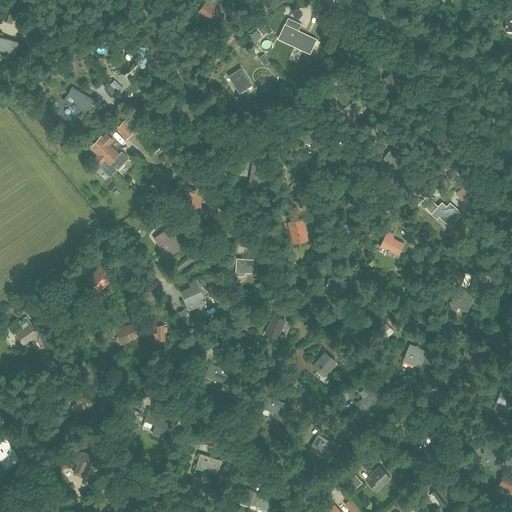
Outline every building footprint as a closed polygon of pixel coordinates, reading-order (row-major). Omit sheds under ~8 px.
[(207,0),(199,12),(214,22),(221,12),(213,6),(214,4),(207,0)] [(286,25),(279,38),(303,50),(310,53),(317,40),(299,31),(286,25)] [(0,55),(7,57),(12,40),(2,38),(3,34),(0,33),(0,55)] [(262,45),(269,54),(276,47),(270,39),(262,45)] [(140,47),(138,62),(148,63),(150,49),(140,47)] [(264,54),(259,58),(265,66),(270,62),(264,54)] [(242,68),(230,75),(238,89),(241,93),(253,85),(250,81),(242,68)] [(391,74),(384,79),(393,92),(400,86),(397,82),(397,81),(391,74)] [(114,80),(111,84),(120,93),(124,89),(114,80)] [(107,82),(104,86),(112,95),(116,91),(107,82)] [(62,98),(62,99),(72,105),(71,106),(75,108),(76,107),(85,113),(94,100),(72,86),(64,99),(62,98)] [(343,90),(336,95),(346,108),(344,109),(351,119),(367,107),(361,98),(362,98),(360,96),(359,97),(359,98),(352,103),(348,99),(349,98),(343,90)] [(189,101),(178,109),(188,123),(199,115),(189,101)] [(321,111),(317,114),(322,122),(327,118),(321,111)] [(132,114),(117,128),(127,138),(141,124),(132,114)] [(441,115),(437,125),(446,128),(445,131),(452,134),(457,121),(441,115)] [(312,131),(300,131),(300,141),(316,140),(315,132),(312,132),(312,131)] [(102,137),(91,147),(99,155),(96,158),(102,164),(105,161),(109,165),(117,172),(130,159),(122,152),(119,154),(109,144),(113,140),(107,134),(103,138),(102,137)] [(475,137),(458,149),(461,153),(478,141),(475,137)] [(511,143),(509,141),(503,149),(508,153),(510,150),(511,151),(511,143)] [(392,149),(385,159),(399,169),(400,167),(405,171),(411,163),(392,149)] [(446,158),(438,163),(441,168),(449,162),(446,158)] [(254,162),(250,181),(260,183),(263,163),(254,162)] [(244,187),(236,189),(237,196),(245,195),(244,187)] [(197,188),(185,191),(187,197),(188,197),(189,202),(188,203),(189,207),(198,205),(200,214),(204,214),(205,217),(218,214),(217,207),(213,208),(213,206),(206,208),(206,209),(202,210),(201,205),(202,205),(199,193),(198,194),(197,188)] [(353,189),(346,196),(356,207),(364,199),(353,189)] [(148,190),(136,200),(142,208),(154,199),(148,190)] [(433,202),(427,209),(432,214),(437,218),(439,216),(451,226),(462,214),(450,203),(447,207),(442,203),(439,207),(433,202)] [(397,205),(392,209),(398,217),(402,213),(397,205)] [(301,219),(289,222),(294,243),(308,240),(305,226),(303,227),(301,219)] [(346,223),(338,227),(344,238),(355,231),(352,225),(348,227),(346,223)] [(168,230),(156,239),(169,257),(181,248),(168,230)] [(388,232),(381,247),(388,250),(388,251),(389,252),(388,254),(396,258),(398,255),(399,255),(404,244),(392,238),(394,234),(388,232)] [(237,258),(236,272),(236,273),(237,275),(238,276),(239,276),(240,277),(242,276),(243,276),(244,275),(245,274),(245,272),(257,273),(258,260),(237,258)] [(104,267),(90,281),(100,290),(110,280),(107,278),(111,274),(104,267)] [(330,278),(327,291),(346,296),(349,283),(344,282),(344,281),(339,280),(339,281),(330,278)] [(192,286),(182,291),(183,294),(189,308),(190,309),(199,305),(198,304),(205,301),(205,302),(206,301),(205,299),(204,300),(196,281),(195,279),(190,282),(191,284),(192,286)] [(460,289),(453,305),(467,311),(474,296),(460,289)] [(41,308),(34,313),(38,318),(45,313),(41,308)] [(184,311),(179,313),(182,322),(188,320),(184,311)] [(25,327),(16,334),(23,344),(39,333),(26,316),(22,319),(25,324),(23,326),(25,327)] [(266,334),(277,339),(286,321),(275,316),(266,334)] [(165,341),(164,332),(163,326),(163,325),(156,326),(157,333),(153,334),(154,342),(165,341)] [(132,339),(129,329),(124,331),(123,328),(119,329),(117,327),(114,329),(113,331),(114,334),(117,334),(120,343),(132,339)] [(428,352),(411,345),(404,361),(421,368),(428,352)] [(326,353),(314,367),(324,376),(336,362),(326,353)] [(191,366),(195,371),(204,365),(200,360),(191,366)] [(211,365),(207,376),(232,385),(237,371),(226,366),(225,370),(211,365)] [(511,389),(510,388),(510,390),(503,387),(497,402),(511,408),(511,407),(511,389)] [(78,414),(92,403),(82,390),(75,395),(79,401),(76,403),(76,404),(73,407),(78,414)] [(379,404),(373,394),(356,404),(362,414),(379,404)] [(291,414),(285,412),(288,405),(267,397),(263,408),(278,413),(275,421),(281,423),(284,416),(289,418),(291,414)] [(130,409),(126,419),(132,421),(138,423),(141,413),(136,411),(130,409)] [(149,409),(145,420),(157,425),(153,434),(162,437),(165,428),(166,428),(170,417),(149,409)] [(309,428),(312,423),(304,417),(300,423),(309,428)] [(426,427),(415,436),(418,439),(413,443),(420,450),(435,437),(426,427)] [(307,435),(315,439),(318,432),(310,428),(307,435)] [(319,435),(313,445),(326,453),(322,459),(328,462),(338,447),(319,435)] [(307,436),(303,444),(309,447),(313,439),(307,436)] [(189,444),(199,448),(201,443),(192,438),(189,444)] [(0,474),(7,470),(13,466),(12,464),(18,460),(18,459),(17,460),(15,455),(9,446),(7,447),(2,439),(0,440),(0,459),(2,463),(0,464),(0,474)] [(82,452),(74,473),(80,476),(84,466),(89,468),(91,463),(100,467),(103,460),(82,452)] [(197,465),(218,472),(222,460),(200,454),(198,453),(197,458),(199,458),(197,465)] [(381,467),(371,476),(373,479),(369,483),(376,491),(390,477),(381,467)] [(508,489),(507,492),(511,493),(511,476),(505,473),(499,485),(508,489)] [(355,474),(347,482),(354,490),(363,483),(355,474)] [(130,477),(125,481),(128,484),(132,489),(136,485),(133,480),(130,477)] [(448,481),(433,492),(443,505),(453,497),(449,492),(453,488),(448,481)] [(274,500),(254,492),(249,503),(270,511),(274,500)] [(138,497),(134,493),(126,500),(124,499),(111,511),(112,511),(124,511),(133,505),(131,503),(138,497)] [(353,511),(361,511),(364,510),(353,498),(346,504),(353,511)]
